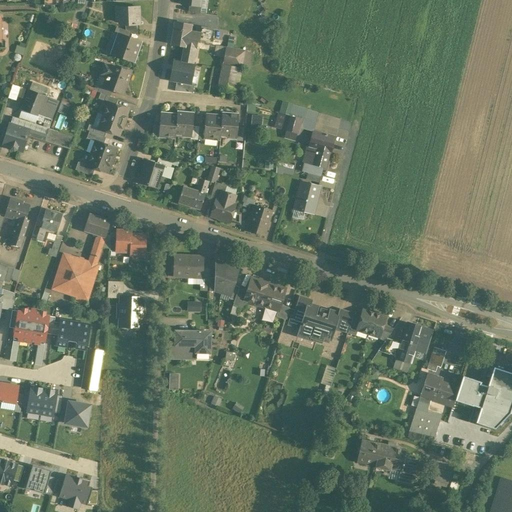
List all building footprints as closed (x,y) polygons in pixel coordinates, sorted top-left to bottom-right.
[(201,7),(189,5),(189,12),(200,13),(201,7)] [(139,7),(117,8),(117,20),(125,20),(125,25),(128,25),(139,25),(139,7)] [(191,25),(175,23),(172,44),(185,47),(182,62),(193,64),(197,41),(199,41),(200,41),(201,34),(200,34),(190,32),(191,25)] [(139,25),(128,25),(125,25),(125,30),(131,32),(139,35),(139,25)] [(125,30),(117,27),(114,33),(118,34),(120,35),(129,38),(131,32),(125,30)] [(215,29),(201,27),(200,34),(201,34),(200,41),(199,41),(199,42),(212,45),(215,29)] [(129,38),(120,35),(118,34),(111,53),(135,61),(141,42),(129,38)] [(215,54),(223,56),(225,47),(216,45),(215,54)] [(18,47),(16,54),(24,57),(26,50),(20,47),(18,47)] [(245,51),(226,47),(217,94),(226,95),(230,76),(238,78),(240,68),(242,68),(245,51)] [(253,52),(245,51),(242,68),(249,70),(253,52)] [(175,62),(171,83),(192,87),(195,65),(175,62)] [(131,73),(104,63),(100,75),(107,78),(106,79),(107,79),(104,86),(104,87),(113,90),(123,94),(131,73)] [(32,82),(29,89),(46,96),(49,89),(32,82)] [(113,90),(104,87),(104,86),(99,84),(96,91),(101,93),(110,96),(113,90)] [(46,96),(29,89),(21,110),(38,116),(46,96)] [(8,103),(14,104),(17,93),(11,91),(8,103)] [(110,96),(101,93),(99,99),(108,102),(109,102),(116,105),(118,99),(110,96)] [(55,100),(46,96),(38,116),(37,120),(44,123),(43,126),(43,127),(49,129),(50,125),(53,119),(54,120),(54,119),(49,117),(52,108),(55,100)] [(116,105),(109,102),(108,102),(104,115),(124,123),(127,116),(126,116),(128,109),(116,105)] [(52,108),(49,117),(54,119),(61,121),(65,113),(56,110),(52,108)] [(37,120),(38,116),(21,110),(18,118),(35,124),(37,120)] [(178,114),(161,112),(160,125),(159,133),(166,134),(166,136),(175,137),(178,114)] [(178,112),(176,134),(191,136),(193,114),(178,112)] [(301,119),(276,112),(279,114),(275,128),(286,131),(286,130),(297,134),(299,128),(301,119)] [(239,114),(223,113),(222,116),(220,137),(236,138),(237,138),(238,127),(239,114)] [(222,116),(206,114),(204,126),(203,138),(204,138),(220,139),(220,137),(222,116)] [(124,123),(104,115),(99,128),(107,131),(119,135),(121,129),(122,129),(124,123)] [(45,141),(49,129),(43,127),(43,126),(35,124),(18,118),(13,117),(11,123),(29,129),(27,136),(45,141)] [(313,130),(314,130),(316,123),(301,119),(299,128),(313,131),(313,130)] [(11,123),(10,123),(3,144),(4,145),(9,147),(10,149),(14,151),(17,149),(22,151),(22,150),(23,149),(26,150),(27,150),(28,146),(28,145),(25,144),(27,136),(29,129),(11,123)] [(99,128),(89,124),(87,130),(104,137),(107,131),(99,128)] [(244,128),(238,127),(237,138),(236,138),(236,140),(243,141),(244,128)] [(49,129),(45,141),(70,149),(74,137),(49,129)] [(295,141),(297,134),(286,130),(286,131),(284,138),(295,141)] [(335,136),(325,133),(314,130),(313,130),(313,131),(304,163),(310,164),(324,167),(325,168),(329,152),(331,153),(335,136)] [(104,137),(89,131),(87,138),(96,142),(96,141),(104,144),(106,137),(104,137)] [(104,144),(96,141),(96,142),(92,153),(112,161),(115,155),(114,154),(116,148),(104,144)] [(112,161),(92,153),(87,165),(87,166),(95,168),(107,173),(109,167),(110,167),(112,161)] [(173,161),(159,157),(157,162),(158,162),(164,164),(163,165),(171,168),(173,161)] [(147,158),(140,180),(157,185),(160,175),(163,165),(164,164),(158,162),(157,162),(147,158)] [(266,160),(266,168),(274,168),(274,160),(266,160)] [(87,165),(78,162),(75,170),(92,176),(95,168),(87,166),(87,165)] [(324,167),(310,164),(308,173),(321,176),(324,167)] [(171,168),(163,165),(160,175),(170,178),(173,169),(171,168)] [(219,169),(212,167),(208,181),(215,183),(219,169)] [(321,176),(308,173),(306,180),(320,183),(321,176)] [(209,183),(200,179),(198,187),(197,187),(196,190),(200,192),(205,193),(209,183)] [(227,186),(215,182),(210,199),(216,201),(219,191),(225,192),(227,186)] [(321,186),(302,182),(295,210),(313,215),(321,186)] [(196,190),(184,187),(178,203),(200,210),(205,193),(200,192),(196,190)] [(225,192),(219,191),(216,201),(211,216),(230,222),(233,211),(235,205),(233,204),(236,196),(225,192)] [(20,201),(10,198),(4,216),(20,221),(24,222),(25,219),(29,206),(19,203),(20,201)] [(272,211),(254,206),(247,231),(264,237),(272,211)] [(61,216),(45,210),(43,215),(41,214),(40,219),(42,219),(40,227),(48,229),(56,232),(61,216)] [(241,213),(233,211),(230,222),(241,225),(241,213)] [(111,221),(89,214),(84,231),(100,236),(105,238),(106,238),(111,221)] [(24,222),(20,221),(19,225),(18,224),(12,244),(20,246),(29,220),(25,219),(24,222)] [(48,229),(40,227),(36,237),(45,240),(48,229)] [(132,231),(117,230),(116,233),(116,251),(130,252),(131,252),(131,234),(132,234),(132,231)] [(132,234),(131,234),(131,252),(130,252),(130,255),(144,256),(145,256),(146,243),(146,235),(132,234)] [(89,262),(64,254),(53,289),(62,292),(65,293),(64,293),(77,297),(76,300),(83,303),(84,299),(88,300),(99,265),(96,264),(105,238),(100,236),(100,237),(97,238),(89,262)] [(61,241),(55,239),(52,249),(58,251),(61,241)] [(52,249),(50,248),(48,254),(56,257),(58,251),(52,249)] [(204,257),(174,255),(174,256),(175,256),(174,267),(173,267),(173,276),(185,277),(202,278),(203,278),(203,268),(204,257)] [(228,265),(216,262),(215,278),(215,290),(216,290),(222,292),(226,279),(224,278),(228,265)] [(238,269),(228,265),(224,278),(226,279),(222,292),(229,295),(230,295),(233,285),(238,269)] [(7,268),(4,277),(18,281),(20,272),(7,268)] [(202,278),(185,277),(185,285),(200,286),(200,283),(202,283),(202,281),(202,278)] [(271,284),(251,278),(248,289),(244,290),(244,291),(247,292),(244,300),(248,301),(264,306),(271,284)] [(209,281),(202,281),(202,283),(200,283),(200,286),(200,291),(209,291),(209,281)] [(286,289),(271,284),(264,306),(278,311),(281,304),(286,289)] [(239,287),(233,285),(230,295),(229,295),(228,298),(229,298),(234,300),(235,300),(238,289),(239,289),(239,287)] [(3,289),(2,295),(3,295),(1,308),(12,310),(15,293),(3,289)] [(239,289),(238,289),(235,300),(234,300),(233,306),(245,310),(248,301),(244,300),(247,292),(244,291),(239,289)] [(50,294),(44,291),(41,302),(46,304),(50,294)] [(141,299),(122,299),(122,298),(122,297),(121,306),(119,306),(119,316),(126,316),(125,325),(140,325),(141,299)] [(313,301),(299,297),(290,324),(301,328),(309,304),(311,305),(313,301)] [(189,311),(201,311),(201,301),(189,301),(189,311)] [(289,307),(281,304),(278,311),(276,316),(285,319),(289,307)] [(311,305),(309,304),(301,328),(299,334),(312,339),(312,338),(321,341),(324,332),(327,333),(332,335),(334,327),(338,313),(329,310),(327,318),(325,317),(326,314),(320,312),(318,315),(317,314),(319,307),(311,305)] [(14,339),(29,342),(34,310),(23,308),(22,312),(18,311),(15,328),(14,339)] [(360,318),(357,330),(368,333),(375,313),(363,309),(360,318)] [(10,327),(15,328),(18,311),(12,310),(10,327)] [(34,310),(29,342),(44,344),(46,333),(49,316),(45,315),(46,312),(34,310)] [(354,314),(341,310),(340,314),(338,313),(334,327),(349,332),(354,316),(354,314)] [(386,316),(375,313),(368,333),(379,337),(383,326),(386,316)] [(55,317),(49,316),(46,333),(52,334),(54,322),(55,317)] [(360,318),(354,316),(349,332),(348,333),(355,336),(357,330),(360,318)] [(75,323),(60,321),(60,323),(58,335),(57,344),(67,346),(68,339),(73,340),(75,323)] [(75,323),(73,340),(77,340),(76,347),(86,349),(90,325),(75,323)] [(396,357),(396,359),(411,364),(415,350),(422,328),(407,323),(405,331),(403,335),(401,343),(396,357)] [(393,329),(383,326),(379,337),(381,340),(385,341),(387,338),(393,329)] [(431,331),(422,328),(415,350),(424,353),(431,331)] [(171,342),(170,358),(209,359),(210,332),(176,331),(175,342),(171,342)] [(401,343),(387,338),(385,341),(378,351),(396,357),(401,343)] [(446,351),(434,347),(427,369),(435,372),(437,367),(441,368),(446,351)] [(88,349),(87,360),(101,363),(103,352),(88,349)] [(234,359),(236,352),(227,351),(226,358),(234,359)] [(408,373),(411,364),(396,359),(393,368),(408,373)] [(87,360),(85,367),(100,370),(101,363),(87,360)] [(327,365),(322,383),(331,385),(336,368),(327,365)] [(100,370),(85,367),(84,374),(99,377),(100,370)] [(511,406),(511,373),(494,368),(492,368),(491,371),(493,372),(482,405),(476,422),(495,428),(503,420),(510,413),(511,406)] [(170,373),(170,389),(179,389),(179,373),(170,373)] [(443,378),(427,373),(420,396),(430,399),(431,396),(445,401),(444,404),(453,406),(455,400),(459,387),(442,382),(443,378)] [(99,377),(84,374),(83,381),(98,383),(99,377)] [(489,384),(462,376),(459,387),(455,400),(464,403),(465,399),(473,402),(482,405),(489,384)] [(98,383),(83,381),(82,388),(97,390),(98,383)] [(0,401),(16,404),(19,386),(0,382),(0,401)] [(40,413),(44,389),(31,387),(30,390),(27,408),(27,411),(40,413)] [(27,408),(30,390),(24,389),(21,407),(27,408)] [(57,395),(57,391),(44,389),(40,413),(53,416),(54,413),(57,395)] [(63,396),(57,395),(54,413),(60,414),(63,396)] [(420,396),(416,408),(426,410),(430,399),(420,396)] [(67,399),(65,426),(91,428),(93,401),(67,399)] [(464,403),(455,400),(453,406),(450,416),(467,421),(473,402),(465,399),(464,403)] [(426,410),(416,408),(409,431),(434,437),(438,426),(440,420),(442,414),(426,410)] [(467,421),(450,416),(448,422),(452,424),(465,428),(467,421)] [(440,420),(438,426),(450,430),(452,424),(448,422),(440,420)] [(438,426),(434,437),(432,444),(475,454),(480,439),(450,430),(438,426)] [(376,467),(381,444),(361,440),(356,462),(376,467)] [(405,450),(381,444),(376,467),(400,472),(401,472),(404,458),(405,450)] [(0,458),(0,483),(3,485),(4,484),(11,487),(13,480),(18,465),(18,464),(10,461),(4,459),(0,458)] [(420,462),(404,458),(401,472),(400,472),(398,481),(415,485),(419,465),(420,462)] [(24,466),(18,465),(13,480),(19,482),(24,466)] [(33,465),(26,488),(45,494),(50,476),(52,471),(33,465)] [(453,475),(436,470),(433,481),(450,486),(453,475)] [(60,494),(59,497),(69,500),(67,506),(79,510),(81,503),(87,505),(92,490),(93,488),(89,487),(90,482),(82,479),(82,478),(81,481),(77,479),(78,477),(77,477),(76,478),(66,474),(64,480),(60,494)] [(460,477),(453,475),(450,486),(448,492),(455,494),(460,477)] [(50,476),(45,494),(52,496),(53,492),(57,478),(50,476)] [(53,492),(60,494),(64,480),(57,478),(53,492)] [(511,511),(511,480),(502,478),(491,511),(511,511)] [(92,490),(87,505),(98,505),(99,490),(92,490)]
